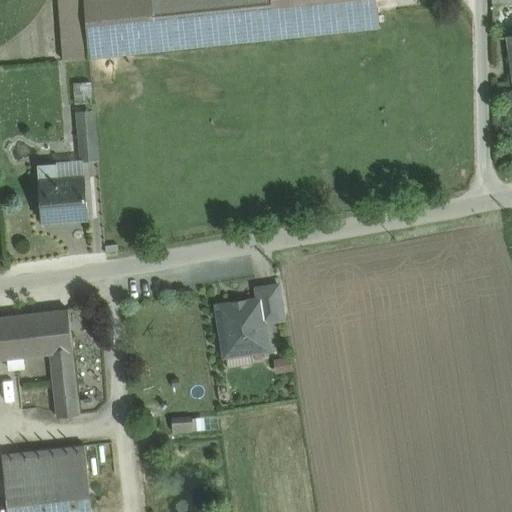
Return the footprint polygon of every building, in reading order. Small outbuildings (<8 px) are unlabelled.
[(57,0),(64,61),(88,59),(82,0),(57,0)] [(239,0),(83,0),(88,58),(243,42),(240,13),(239,0)] [(239,0),(240,13),(360,0),(239,0)] [(375,0),(360,0),(240,13),(243,42),(379,28),(375,0)] [(77,82),(78,98),(93,98),(92,81),(77,82)] [(92,110),(77,112),(79,136),(94,135),(92,110)] [(94,135),(79,136),(81,161),(82,161),(97,160),(94,135)] [(81,161),(37,166),(42,223),(61,221),(61,217),(85,216),(85,220),(88,220),(84,178),(82,161),(81,161)] [(278,285),(256,289),(258,300),(259,300),(263,322),(283,319),(278,285)] [(258,300),(218,307),(221,326),(219,329),(220,335),(223,338),(225,355),(267,348),(263,322),(259,300),(258,300)] [(68,310),(0,317),(0,359),(50,354),(72,351),(68,310)] [(72,351),(50,354),(57,417),(79,415),(72,351)] [(176,422),(176,431),(198,430),(197,420),(176,422)] [(90,511),(84,446),(2,455),(8,511),(90,511)]
